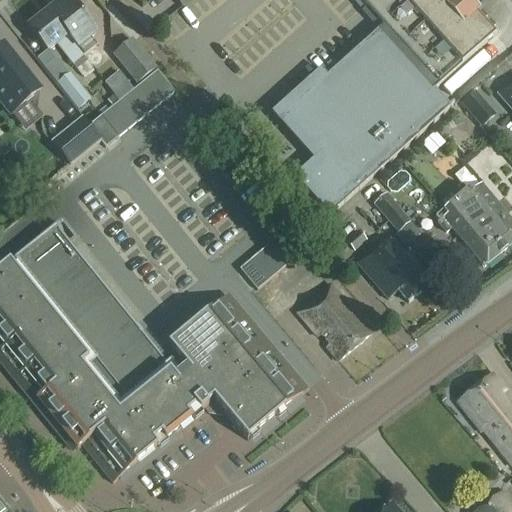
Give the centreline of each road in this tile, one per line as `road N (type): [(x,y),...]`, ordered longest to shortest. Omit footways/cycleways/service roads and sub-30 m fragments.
road 1 (unclassified): [(58,204),(163,122),(259,237),(221,271)]
road 2 (residential): [(248,0),(193,47),(238,101),(325,24)]
road 3 (unclassified): [(58,204),(159,325),(221,271)]
road 4 (residential): [(221,271),(353,422)]
road 5 (tertiary): [(353,422),(473,333)]
road 6 (tertiary): [(238,511),(353,422)]
